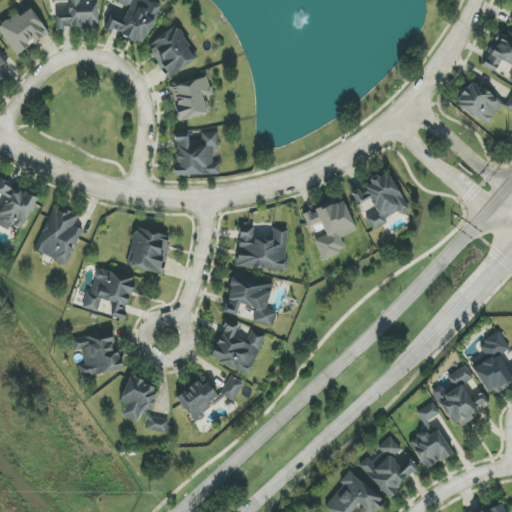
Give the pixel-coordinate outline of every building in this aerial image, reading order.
[(56,29),(98,29),(97,0),(54,0),(54,2),(67,2),(67,14),(56,14),(56,29)] [(104,29),(146,44),(161,4),(149,0),(117,0),(114,8),(112,7),(104,29)] [(48,32),(28,5),(0,25),(0,32),(17,56),(48,32)] [(197,60),(175,27),(146,46),(168,79),(197,60)] [(511,34),(500,29),(482,66),(495,72),(501,61),(511,66),(511,75),(509,81),(511,82),(511,34)] [(212,113),(208,96),(212,95),(208,78),(170,87),(178,121),(212,113)] [(511,113),(511,94),(506,104),(470,82),(455,106),(488,126),(500,106),(511,113)] [(216,175),(216,149),(218,149),(218,132),(174,134),(175,176),(216,175)] [(358,206),(370,200),(376,212),(365,218),(372,231),(387,224),(385,218),(399,212),(401,214),(411,209),(393,170),(350,191),(358,206)] [(0,226),(8,231),(12,224),(22,229),(38,199),(1,179),(0,180),(0,195),(6,199),(0,210),(0,226)] [(356,231),(342,198),(303,215),(308,228),(321,222),(326,235),(315,240),(323,260),(346,250),(341,238),(356,231)] [(34,251),(67,266),(82,230),(73,226),(76,217),(53,207),(34,251)] [(237,268),(286,270),(288,229),(272,228),(272,239),(253,238),(253,225),(239,224),(237,268)] [(128,268),(163,273),(169,234),(134,229),(128,268)] [(85,309),(101,313),(101,314),(124,320),(135,278),(96,268),(85,309)] [(222,312),(237,317),(240,305),(256,309),(253,322),(273,328),(277,312),(269,310),(277,282),(234,270),(222,312)] [(265,335),(225,320),(210,360),(250,375),(265,335)] [(487,358),(472,367),(489,396),(511,382),(511,350),(501,331),(478,344),(487,358)] [(120,371),(114,332),(72,338),(75,351),(82,350),(84,365),(78,366),(80,377),(120,371)] [(432,392),(457,430),(474,419),(472,416),(490,404),(465,366),(447,378),(452,386),(443,392),(440,386),(432,392)] [(194,424),(203,419),(205,412),(207,411),(211,401),(215,403),(224,397),(235,402),(243,382),(230,376),(219,400),(205,378),(199,375),(183,386),(177,398),(194,424)] [(169,423),(149,414),(159,389),(130,377),(119,402),(126,405),(122,416),(138,423),(141,416),(150,420),(147,428),(164,435),(169,423)] [(417,411),(427,431),(409,440),(425,469),(454,454),(440,428),(433,432),(427,421),(440,414),(434,402),(417,411)] [(375,451),(359,466),(388,498),(420,468),(391,437),(375,451)] [(324,506),(331,511),(373,511),(383,501),(352,473),(324,506)] [(506,511),(503,502),(474,511),(506,511)]
